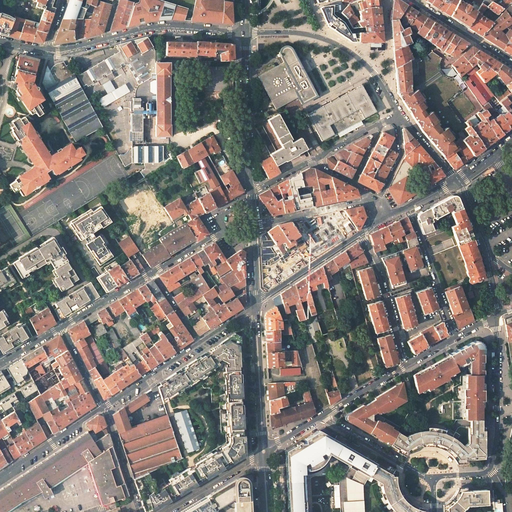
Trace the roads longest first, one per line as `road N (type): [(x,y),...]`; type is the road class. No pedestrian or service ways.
road 1 (residential): [(496,316),(490,465),(432,479)]
road 2 (residential): [(245,32),(162,26),(45,50)]
road 3 (secondary): [(245,32),(250,190)]
road 4 (secondary): [(255,304),(263,451)]
road 5 (residential): [(361,233),(406,366)]
road 6 (residential): [(455,337),(409,206)]
road 7 (residential): [(368,67),(293,114),(316,157)]
road 8 (residential): [(245,32),(307,33),(368,67)]
road 9 (residential): [(320,416),(432,479)]
road 10 (tertiary): [(361,233),(255,304)]
road 11 (residential): [(102,406),(0,476)]
